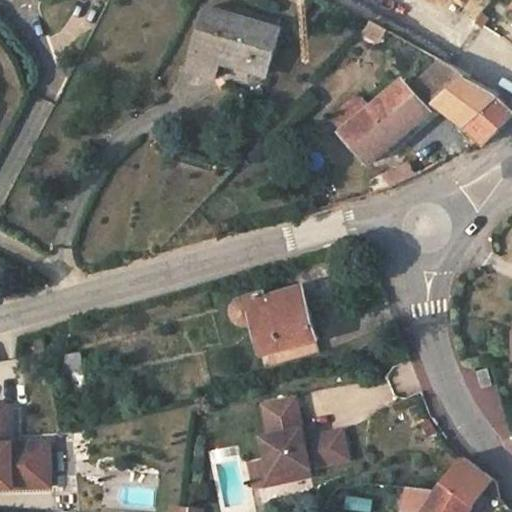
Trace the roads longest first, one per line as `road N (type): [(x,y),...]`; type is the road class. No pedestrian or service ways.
road 1 (unclassified): [(393,222),(353,219),(0,314)]
road 2 (unclassified): [(511,475),(466,421),(442,358)]
